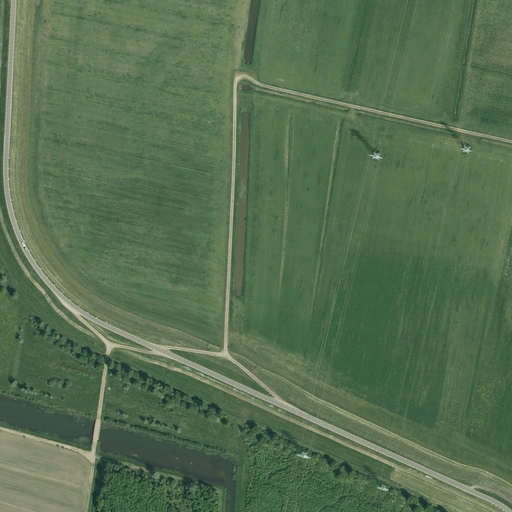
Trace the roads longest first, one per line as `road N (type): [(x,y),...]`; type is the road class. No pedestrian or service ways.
road 1 (tertiary): [(509,511),(97,322),(47,282),(21,241),(7,195),(13,0)]
road 2 (track): [(98,418),(92,453),(0,428)]
